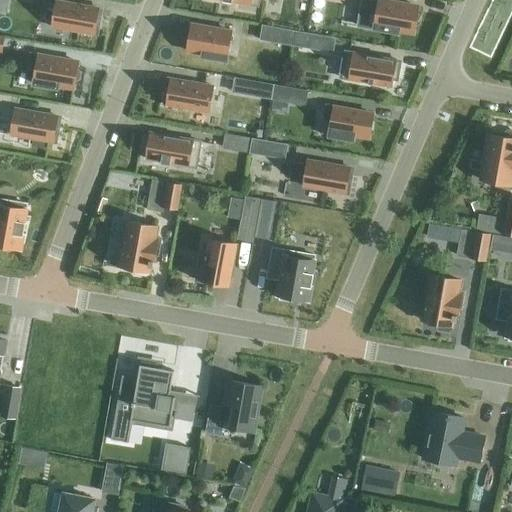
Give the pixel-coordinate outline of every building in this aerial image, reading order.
[(416,14),(418,7),(380,0),(370,0),(369,12),(376,13),(373,29),(397,33),(398,30),(413,33),(414,26),(419,24),(420,17),(416,14)] [(97,35),(100,17),(97,16),(98,8),(56,1),(52,27),(97,35)] [(202,54),(201,56),(225,61),(231,31),(191,24),(187,51),(202,54)] [(16,26),(15,40),(30,41),(32,28),(16,26)] [(283,29),(281,42),(291,44),(293,31),(283,29)] [(309,47),(310,34),(297,32),(295,45),(309,47)] [(400,61),(381,58),(381,59),(373,57),(373,56),(359,54),(357,54),(345,51),(341,78),(372,83),(371,84),(376,85),(377,84),(390,86),(392,79),(396,80),(400,61)] [(58,86),(73,89),(74,81),(79,79),(80,72),(76,69),(77,62),(31,54),(29,68),(36,69),(33,85),(57,89),(58,86)] [(231,74),(232,62),(216,61),(215,73),(231,74)] [(166,86),(163,104),(208,112),(212,86),(170,79),(169,87),(166,86)] [(256,96),(270,99),(272,84),(258,82),(256,96)] [(274,84),(271,99),(305,105),(308,90),(274,84)] [(369,137),(373,114),(333,107),(326,105),(324,119),(331,120),(328,136),(352,140),(353,135),(369,137)] [(15,109),(11,135),(56,143),(59,125),(56,124),(57,116),(15,109)] [(511,131),(507,131),(504,133),(503,137),(488,134),(481,180),(510,185),(511,173),(511,131)] [(161,161),(160,162),(169,164),(170,163),(195,167),(200,141),(174,137),(173,137),(165,136),(165,135),(149,132),(146,151),(147,151),(145,159),(161,161)] [(224,134),(222,149),(249,153),(251,139),(224,134)] [(251,152),(261,154),(263,141),(253,139),(251,152)] [(308,160),(303,186),(348,194),(351,176),(348,175),(349,167),(308,160)] [(162,208),(177,211),(182,184),(166,182),(162,208)] [(254,221),(257,197),(244,195),(240,219),(254,221)] [(479,214),(479,215),(476,229),(511,235),(511,197),(510,197),(506,218),(479,214)] [(0,198),(0,248),(4,249),(5,246),(19,248),(24,221),(22,221),(26,204),(0,198)] [(157,239),(154,239),(156,226),(127,221),(119,266),(133,269),(133,270),(135,273),(145,275),(148,273),(149,265),(152,265),(157,239)] [(486,262),(491,233),(466,229),(464,244),(476,246),(474,260),(486,262)] [(203,239),(197,271),(202,272),(201,281),(228,285),(233,257),(230,257),(232,244),(203,239)] [(272,248),(267,278),(280,280),(277,295),(280,296),(279,300),(292,302),(293,298),(296,298),(308,301),(308,297),(313,273),(311,273),(315,256),(272,248)] [(448,332),(451,330),(453,319),(456,320),(460,293),(457,293),(460,280),(430,275),(422,320),(437,323),(436,327),(438,330),(448,332)] [(511,290),(501,289),(496,319),(509,321),(506,336),(509,336),(508,340),(511,341),(511,290)] [(121,375),(110,440),(127,442),(131,420),(169,427),(174,398),(169,397),(173,371),(157,368),(158,364),(140,361),(137,378),(121,375)] [(210,405),(205,432),(220,435),(222,426),(252,431),(260,386),(229,380),(224,408),(210,405)] [(5,385),(0,416),(15,418),(20,388),(5,385)] [(432,412),(422,458),(455,465),(456,458),(479,462),(483,436),(470,433),(469,436),(461,434),(464,418),(432,412)] [(0,453),(7,455),(10,440),(0,437),(0,453)] [(165,443),(161,469),(185,473),(190,447),(165,443)] [(107,463),(101,491),(117,494),(123,466),(107,463)] [(378,493),(384,469),(367,465),(361,489),(378,493)] [(233,486),(228,497),(240,502),(245,488),(233,486)] [(306,511),(339,511),(342,499),(311,492),(306,511)] [(58,511),(91,511),(94,499),(63,493),(62,495),(55,493),(51,510),(59,511),(58,511)] [(183,511),(185,507),(157,502),(154,511),(183,511)]
